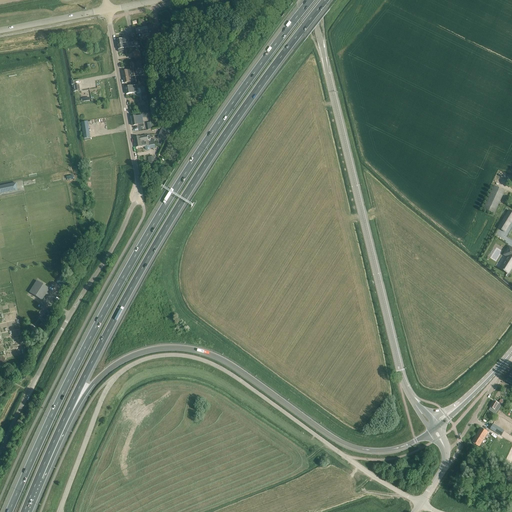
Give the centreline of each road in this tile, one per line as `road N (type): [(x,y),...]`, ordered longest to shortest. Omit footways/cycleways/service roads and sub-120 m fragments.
road 1 (motorway): [(310,0),(175,187),(93,331),(9,511)]
road 2 (motorway): [(38,477),(103,337),(184,196),(325,0)]
road 3 (motorway): [(38,477),(98,376),(130,355),(167,346),(228,361),(352,447),(386,452),(433,427)]
road 4 (tertiary): [(433,427),(399,370),(311,0)]
road 5 (unclassified): [(110,381),(153,357),(207,361),(419,503)]
road 6 (unclassified): [(0,450),(80,296),(142,200)]
road 7 (unclassified): [(106,8),(142,200)]
road 8 (unclassified): [(59,511),(100,398)]
